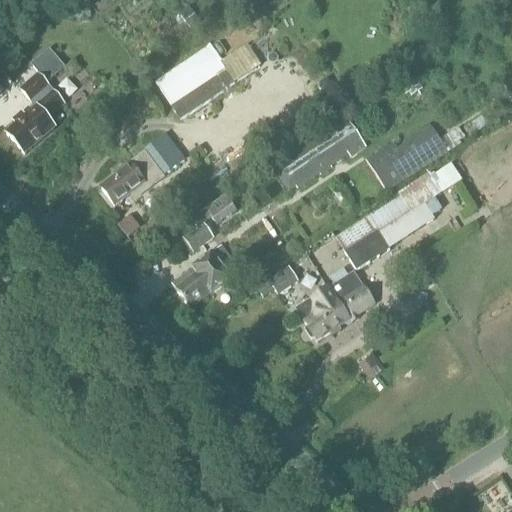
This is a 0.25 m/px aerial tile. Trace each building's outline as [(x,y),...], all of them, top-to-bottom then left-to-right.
[(188,8),(175,19),(189,37),(202,26),(188,8)] [(211,48),(199,56),(155,84),(179,122),(223,93),(261,68),(247,46),(221,63),(211,48)] [(31,104),(50,88),(47,85),(65,70),(50,53),(32,68),(39,76),(21,92),(31,104)] [(1,70),(0,71),(0,85),(8,77),(1,70)] [(333,89),(328,80),(319,85),(324,94),(333,89)] [(47,121),(65,106),(50,88),(31,104),(37,110),(7,136),(25,157),(55,131),(47,121)] [(285,165),(281,168),(296,189),(298,192),(349,157),(351,160),(366,150),(345,120),(283,162),(285,165)] [(366,162),(386,194),(395,189),(467,143),(458,130),(440,142),(430,126),(409,140),(412,144),(399,152),(394,144),(366,162)] [(164,138),(144,152),(163,177),(183,163),(164,138)] [(117,179),(101,190),(114,207),(129,196),(158,175),(160,173),(145,154),(144,155),(115,176),(117,179)] [(401,199),(336,241),(344,254),(357,273),(389,252),(435,222),(433,219),(442,212),(435,201),(443,195),(433,179),(430,175),(399,196),(401,199)] [(196,229),(182,239),(193,254),(213,239),(202,224),(210,218),(211,219),(218,228),(223,224),(221,222),(230,215),(232,217),(236,214),(230,205),(225,198),(220,201),(205,211),(191,222),(196,229)] [(127,241),(140,230),(131,218),(118,228),(127,241)] [(211,255),(192,270),(194,273),(188,277),(187,275),(171,287),(189,310),(210,294),(211,296),(240,274),(224,253),(215,260),(211,255)] [(417,263),(406,271),(411,277),(422,269),(417,263)] [(289,269),(256,291),(263,301),(274,293),(278,298),(299,284),(289,269)] [(373,306),(352,275),(327,291),(348,323),(373,306)] [(348,323),(327,291),(295,312),(306,329),(304,330),(304,332),(309,341),(312,341),(314,340),(316,343),(348,323)] [(376,379),(384,372),(373,357),(364,363),(376,379)]
